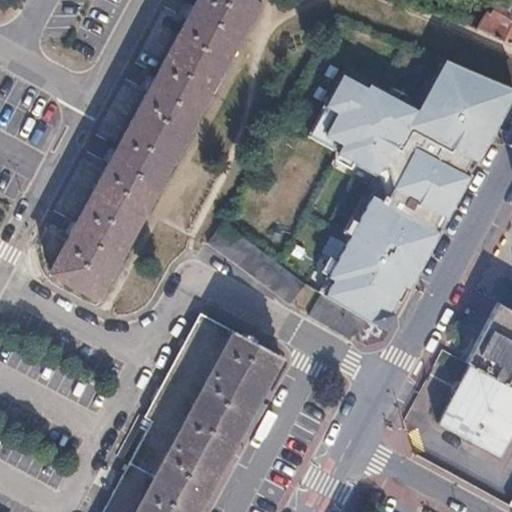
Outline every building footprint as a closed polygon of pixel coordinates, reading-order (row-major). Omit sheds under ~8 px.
[(197,0),(189,17),(156,78),(120,146),(80,219),(52,272),(97,297),(255,0),(254,0),(197,0)] [(496,0),(490,12),(486,11),(476,30),(511,44),(511,0),(509,0),(508,4),(500,0),(496,0)] [(499,103),(509,86),(446,58),(428,99),(435,102),(430,114),(422,111),(372,89),(371,91),(345,80),(331,113),(343,118),(333,141),(351,149),(347,158),(385,175),(394,166),(396,186),(391,195),(387,194),(385,199),(375,194),(330,275),(336,278),(328,293),(369,316),(387,326),(420,263),(450,207),(444,203),(457,179),(463,182),(504,106),(499,103)] [(504,106),(511,92),(511,87),(509,86),(499,103),(504,106)] [(428,99),(422,111),(430,114),(435,102),(428,99)] [(343,118),(331,113),(317,144),(347,158),(351,149),(333,141),(343,118)] [(394,166),(385,175),(387,194),(391,195),(396,186),(394,166)] [(450,207),(463,182),(457,179),(444,203),(450,207)] [(224,220),(208,241),(290,303),(307,281),(236,229),(224,220)] [(330,275),(322,290),(325,291),(328,293),(336,278),(330,275)] [(325,291),(312,314),(356,338),(369,316),(328,293),(325,291)] [(511,308),(500,302),(466,362),(469,363),(467,366),(511,389),(511,308)] [(146,417),(153,420),(103,511),(196,511),(212,482),(240,431),(254,405),(267,380),(281,354),(202,312),(146,417)] [(511,434),(511,389),(467,366),(438,421),(501,455),(511,434)]
